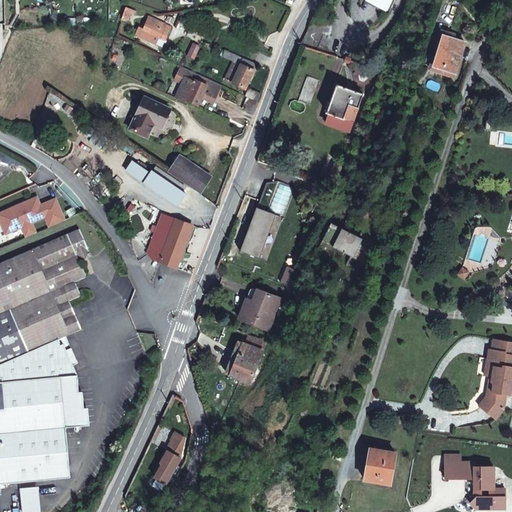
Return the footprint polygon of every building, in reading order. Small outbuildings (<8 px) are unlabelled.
[(368,0),(368,1),(385,10),(390,0),(368,0)] [(126,7),(122,17),(127,18),(128,18),(132,9),(126,7)] [(163,46),(171,27),(150,18),(144,30),(160,37),(157,44),(163,46)] [(157,44),(160,37),(144,30),(139,27),(136,35),(157,44)] [(433,65),(453,71),(464,40),(444,34),(433,65)] [(187,56),(194,59),(200,47),(193,43),(187,56)] [(256,65),(225,50),(222,57),(233,61),(226,80),(244,88),(256,65)] [(452,76),(453,71),(433,65),(432,69),(452,76)] [(207,85),(208,83),(218,89),(220,84),(181,66),(179,70),(193,77),(192,79),(196,81),(196,80),(207,85)] [(193,77),(179,70),(175,78),(176,81),(183,84),(176,98),(186,102),(187,100),(196,81),(192,79),(193,77)] [(187,100),(198,105),(203,94),(207,85),(196,80),(196,81),(187,100)] [(213,99),(218,89),(208,83),(207,85),(203,94),(213,99)] [(344,118),(350,103),(358,106),(363,93),(336,83),(327,111),(330,113),(344,118)] [(260,92),(248,86),(244,95),(257,101),(260,92)] [(146,96),(131,128),(147,136),(154,122),(163,126),(172,108),(146,96)] [(252,113),(257,102),(246,98),(241,109),(252,113)] [(358,106),(350,103),(344,118),(353,121),(358,106)] [(349,131),(353,121),(344,118),(330,113),(327,123),(349,131)] [(180,154),(170,171),(201,192),(212,175),(180,154)] [(189,186),(157,164),(153,170),(185,192),(189,186)] [(177,206),(185,192),(153,170),(150,169),(148,172),(150,174),(144,183),(177,206)] [(37,195),(0,212),(0,216),(2,221),(0,222),(0,230),(5,229),(7,232),(23,225),(27,234),(37,230),(33,220),(47,214),(51,223),(65,216),(56,196),(41,203),(37,195)] [(256,207),(240,250),(259,257),(264,244),(261,243),(267,227),(269,228),(274,214),(256,207)] [(159,261),(175,267),(192,225),(175,219),(171,231),(156,225),(147,248),(162,254),(159,261)] [(335,224),(328,243),(359,256),(368,238),(335,224)] [(79,362),(73,346),(67,348),(66,345),(64,346),(61,336),(68,332),(72,331),(53,289),(63,285),(78,278),(84,275),(79,265),(82,263),(75,246),(71,237),(67,230),(0,261),(0,384),(71,376),(76,375),(72,364),(79,362)] [(87,274),(82,263),(79,265),(84,275),(87,274)] [(470,276),(463,271),(457,279),(464,283),(470,276)] [(63,285),(69,298),(85,291),(78,278),(63,285)] [(53,289),(72,331),(82,326),(69,298),(63,285),(53,289)] [(241,319),(264,330),(278,300),(261,292),(251,314),(245,312),(241,319)] [(283,302),(278,300),(264,330),(269,332),(283,302)] [(133,315),(129,305),(117,310),(122,320),(133,315)] [(67,348),(73,346),(68,332),(61,336),(64,346),(66,345),(67,348)] [(511,341),(493,339),(492,350),(506,352),(505,360),(494,359),(492,375),(495,376),(495,380),(497,383),(495,398),(492,397),(485,406),(499,418),(507,409),(508,394),(511,394),(511,341)] [(249,387),(264,356),(241,345),(227,377),(249,387)] [(486,374),(492,375),(494,359),(505,360),(506,352),(492,350),(490,349),(486,374)] [(482,404),(485,406),(492,397),(495,398),(497,383),(495,380),(495,376),(492,375),(490,394),(482,404)] [(80,424),(76,392),(71,376),(0,384),(0,483),(69,476),(65,426),(80,424)] [(87,407),(83,407),(82,391),(76,392),(80,424),(88,423),(87,407)] [(171,419),(172,420),(184,424),(185,416),(174,412),(171,419)] [(184,424),(172,420),(168,431),(169,432),(165,444),(166,446),(161,460),(174,465),(184,428),(184,424)] [(397,451),(371,446),(366,479),(391,484),(396,455),(397,451)] [(463,448),(447,447),(446,471),(475,474),(473,494),(469,498),(474,504),(503,506),(504,487),(493,486),(495,464),(477,462),(476,458),(463,458),(463,448)] [(39,510),(37,485),(19,487),(21,511),(39,510)]
